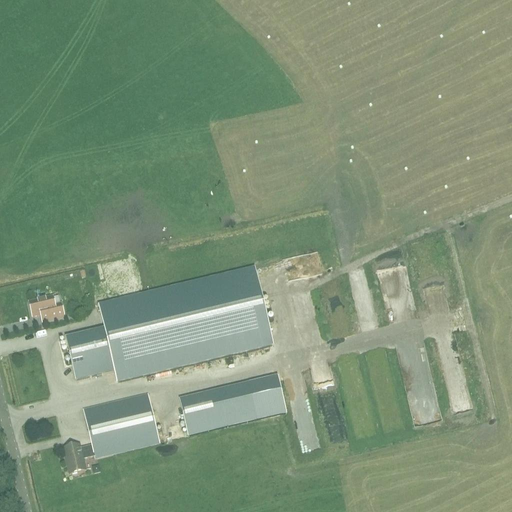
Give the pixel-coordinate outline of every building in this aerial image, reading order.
[(219,277),(181,287),(187,308),(211,302),(206,285),(215,283),(217,289),(221,287),(219,277)] [(146,306),(149,318),(151,317),(163,313),(165,312),(168,310),(166,303),(171,299),(175,303),(180,299),(177,289),(171,294),(170,289),(160,292),(161,295),(157,299),(161,305),(157,309),(149,300),(141,303),(143,307),(146,306)] [(43,323),(53,320),(64,318),(61,305),(54,307),(52,298),(45,300),(45,298),(37,300),(38,302),(29,304),(33,318),(41,316),(43,323)] [(122,381),(277,349),(271,318),(270,318),(267,304),(113,336),(122,381)] [(81,382),(116,373),(110,349),(80,357),(78,350),(73,351),(81,382)] [(186,408),(193,438),(260,422),(251,383),(245,385),(244,380),(234,382),(234,378),(181,391),(185,408),(186,408)] [(95,459),(159,444),(148,395),(84,411),(92,446),(80,449),(79,446),(64,450),(70,476),(85,472),(83,460),(95,457),(95,459)] [(303,398),(306,416),(315,414),(313,397),(303,398)]
